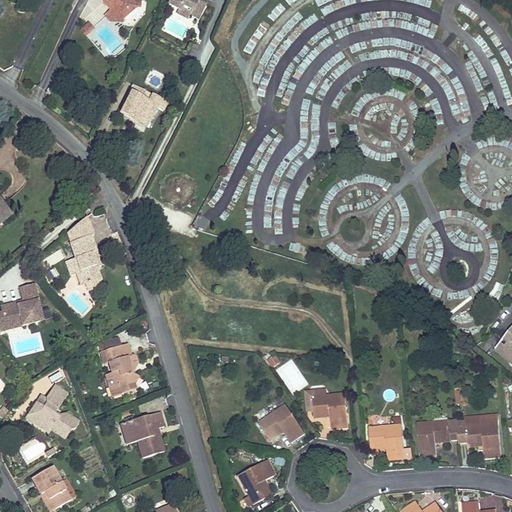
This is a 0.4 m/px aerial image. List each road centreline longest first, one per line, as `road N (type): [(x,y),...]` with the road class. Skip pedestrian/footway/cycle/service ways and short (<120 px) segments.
road 1 (residential): [(215,511),(124,214),(78,143),(0,83)]
road 2 (residential): [(358,488),(441,475),(511,485)]
road 3 (residential): [(350,455),(325,445),(296,463),(293,488),(318,511)]
